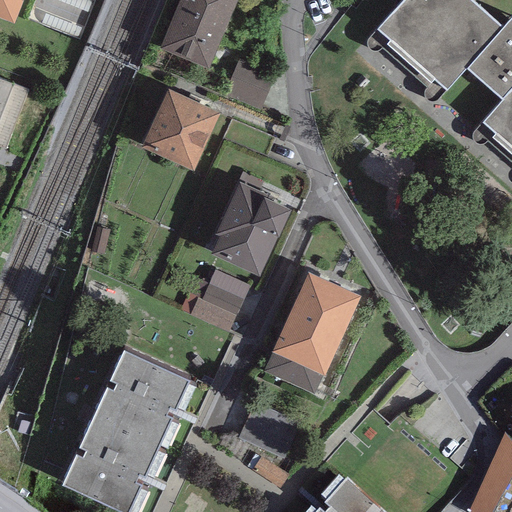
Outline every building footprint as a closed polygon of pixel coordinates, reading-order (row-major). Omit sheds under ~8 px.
[(0,0),(0,16),(14,23),(22,0),(0,0)] [(235,0),(178,0),(159,49),(210,69),(235,0)] [(501,28),(470,0),(402,0),(377,28),(369,38),(367,39),(367,41),(367,45),(368,48),(370,49),(373,51),(376,51),(380,50),(381,48),(426,87),(425,89),(424,92),(424,95),(426,100),(428,101),(431,102),(434,101),(437,100),(446,89),(468,67),(504,98),(483,122),(479,125),(476,127),(474,129),(472,133),(472,136),(473,140),(475,143),(478,144),(481,144),(484,143),(487,141),(511,163),(511,20),(510,18),(501,28)] [(275,71),(240,57),(224,96),(260,111),(275,71)] [(0,123),(15,85),(0,79),(0,123)] [(218,112),(167,89),(140,147),(191,170),(218,112)] [(264,194),(239,183),(216,235),(219,236),(211,255),(260,276),(290,208),(263,196),(264,194)] [(250,286),(214,270),(193,317),(229,333),(250,286)] [(359,296),(308,273),(263,371),(314,394),(359,296)] [(132,511),(191,381),(122,350),(62,485),(121,511),(132,511)] [(300,421),(254,401),(238,438),(284,458),(300,421)] [(511,449),(505,438),(470,511),(496,511),(511,486),(511,449)] [(374,511),(347,487),(324,511),(374,511)]
